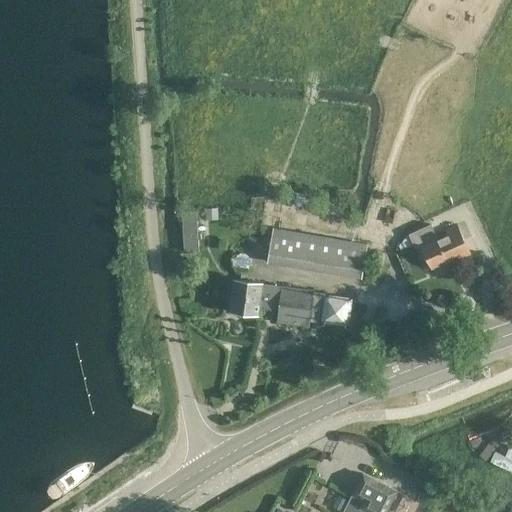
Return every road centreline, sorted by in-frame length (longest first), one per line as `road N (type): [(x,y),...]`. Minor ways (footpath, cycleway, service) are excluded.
road 1 (unclassified): [(210,463),(180,375),(158,261),(137,0)]
road 2 (secondary): [(210,463),(368,386),(511,335)]
